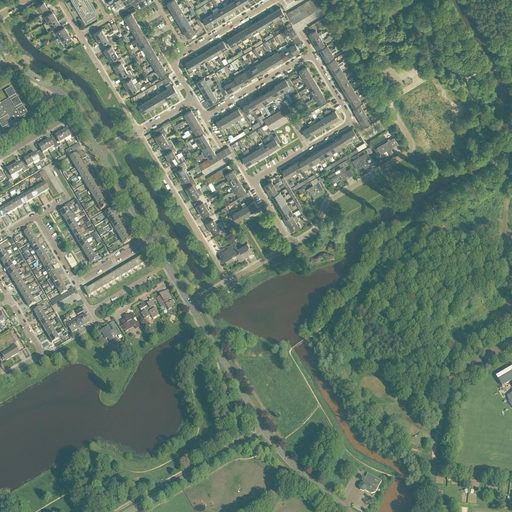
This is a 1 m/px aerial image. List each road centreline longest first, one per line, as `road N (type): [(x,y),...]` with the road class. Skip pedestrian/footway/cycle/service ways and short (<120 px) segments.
road 1 (residential): [(291,244),(253,180),(351,120),(311,53),(204,116)]
road 2 (residential): [(291,244),(315,229),(328,200),(408,152),(390,100),(435,72)]
road 3 (residential): [(138,131),(228,282)]
road 4 (unclassified): [(130,511),(265,431)]
road 5 (tertiary): [(265,431),(189,305)]
